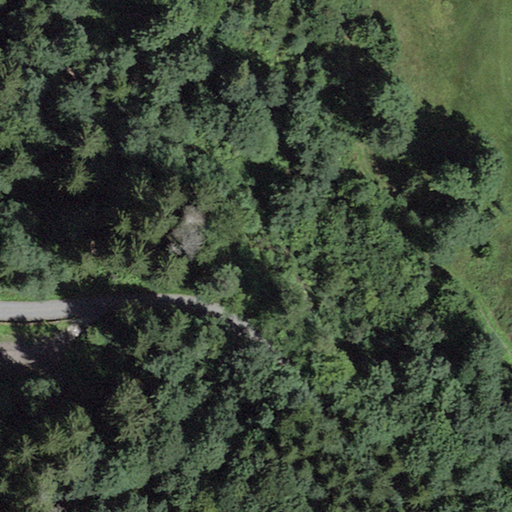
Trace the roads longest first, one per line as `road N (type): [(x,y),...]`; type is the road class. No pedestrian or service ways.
road 1 (unclassified): [(425,511),(287,365),(224,315),(167,303),(0,304)]
road 2 (track): [(153,511),(59,384),(60,345),(93,306)]
